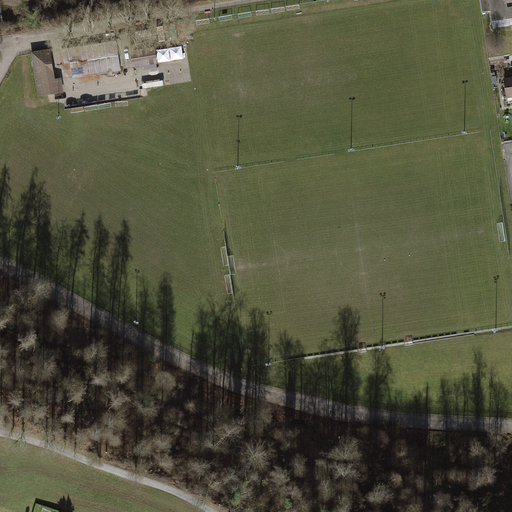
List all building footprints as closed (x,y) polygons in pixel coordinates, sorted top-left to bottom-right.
[(511,0),(479,0),(482,16),(491,15),(492,25),(511,21),(511,0)] [(62,50),(64,64),(70,64),(72,79),(121,72),(116,41),(62,50)] [(130,52),(133,68),(158,65),(155,48),(130,52)] [(31,53),(39,98),(64,94),(61,79),(55,80),(51,49),(31,53)] [(511,75),(499,77),(503,98),(511,96),(511,75)]
